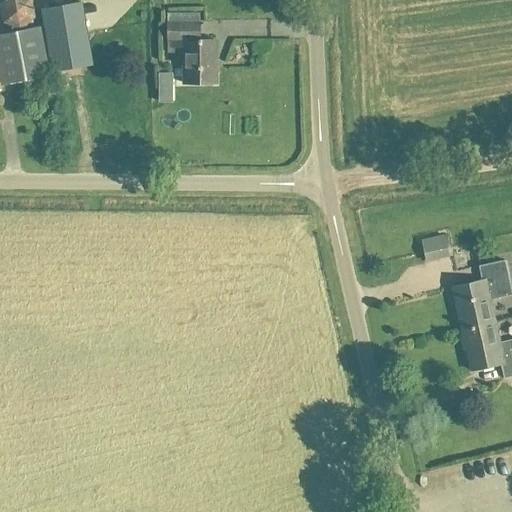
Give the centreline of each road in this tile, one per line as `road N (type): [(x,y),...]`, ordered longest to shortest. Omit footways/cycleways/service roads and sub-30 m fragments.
road 1 (unclassified): [(397,511),(323,184)]
road 2 (unclassified): [(323,184),(0,182)]
road 3 (track): [(511,158),(323,184)]
road 4 (unclassified): [(323,184),(316,0)]
